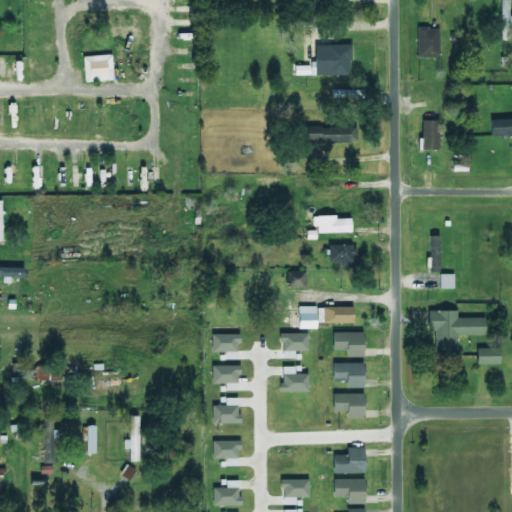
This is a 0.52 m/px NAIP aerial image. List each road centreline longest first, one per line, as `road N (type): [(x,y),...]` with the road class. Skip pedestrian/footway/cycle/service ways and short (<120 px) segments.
road 1 (residential): [(393,511),(391,0)]
road 2 (residential): [(511,188),(391,188)]
